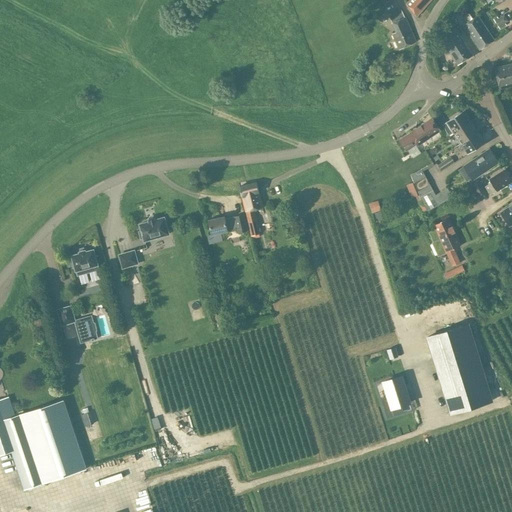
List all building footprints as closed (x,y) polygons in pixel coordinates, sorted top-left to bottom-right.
[(431,0),(409,0),(406,4),(417,16),(431,0)] [(392,34),(399,49),(416,41),(410,27),(405,17),(402,10),(389,15),(393,23),(397,32),(392,34)] [(494,39),(478,15),(463,25),(480,49),(494,39)] [(499,19),(495,21),(500,28),(506,25),(505,23),(508,21),(504,15),(499,19)] [(473,55),(456,29),(441,39),(458,65),(473,55)] [(511,63),(495,68),(500,89),(511,86),(511,63)] [(454,133),(472,121),(464,110),(442,125),(450,136),(454,133)] [(418,146),(440,130),(432,118),(409,133),(400,140),(406,150),(416,144),(418,146)] [(461,143),(478,131),(472,121),(454,133),(461,143)] [(478,131),(461,143),(467,154),(485,142),(478,131)] [(498,162),(489,149),(464,165),(472,179),(498,162)] [(455,162),(451,156),(438,165),(442,171),(455,162)] [(422,169),(411,175),(414,182),(426,176),(422,169)] [(506,171),(505,169),(489,179),(491,182),(485,186),(491,194),(511,180),(509,176),(510,174),(508,171),(506,171)] [(430,183),(426,176),(414,182),(417,190),(430,183)] [(486,191),(479,180),(471,185),(478,196),(486,191)] [(263,207),(257,182),(239,186),(252,236),(260,234),(254,210),(263,207)] [(409,191),(415,189),(412,182),(406,185),(409,191)] [(417,190),(419,194),(420,196),(433,190),(430,183),(417,190)] [(420,196),(427,211),(453,197),(447,187),(436,195),(433,190),(420,196)] [(480,201),(472,188),(462,194),(471,207),(480,201)] [(378,200),(369,203),(373,213),(381,210),(378,200)] [(511,204),(503,211),(501,213),(510,225),(511,223),(511,204)] [(388,208),(375,213),(377,218),(378,220),(384,218),(383,216),(390,213),(388,208)] [(223,241),(221,233),(228,231),(228,230),(237,228),(238,233),(248,230),(245,214),(225,218),(225,216),(209,220),(212,234),(207,235),(209,244),(223,241)] [(169,234),(164,217),(155,220),(155,218),(149,220),(149,222),(140,224),(142,230),(139,231),(141,239),(144,238),(145,240),(169,234)] [(448,219),(434,225),(436,229),(429,232),(433,242),(440,239),(453,266),(460,263),(453,248),(460,245),(448,219)] [(260,234),(252,236),(254,245),(262,243),(260,234)] [(139,264),(135,249),(118,254),(122,269),(139,264)] [(99,269),(93,250),(85,252),(85,250),(80,252),(80,253),(72,255),(73,259),(71,260),(73,267),(75,267),(78,275),(99,269)] [(465,271),(462,265),(444,274),(447,279),(465,271)] [(268,306),(265,300),(253,303),(255,310),(268,306)] [(75,321),(71,306),(58,309),(62,324),(75,321)] [(91,316),(75,321),(81,342),(97,337),(95,330),(96,330),(94,323),(93,323),(91,316)] [(469,324),(427,337),(451,413),(493,400),(469,324)] [(395,347),(387,350),(390,359),(398,357),(395,347)] [(390,403),(384,405),(387,417),(395,415),(393,408),(410,402),(409,398),(411,397),(407,385),(405,385),(402,376),(384,382),(390,403)] [(0,455),(11,451),(24,489),(87,468),(64,399),(20,414),(16,402),(11,403),(9,396),(0,399),(0,455)] [(89,412),(84,414),(82,414),(86,427),(95,424),(90,411),(89,412)] [(118,476),(96,483),(98,489),(120,482),(118,476)]
